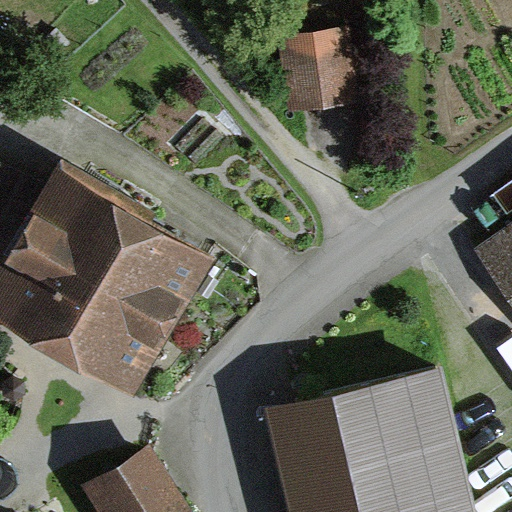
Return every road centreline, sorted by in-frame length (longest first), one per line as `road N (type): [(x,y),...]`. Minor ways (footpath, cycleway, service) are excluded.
road 1 (residential): [(511,147),(266,332),(223,401),(218,463),(230,511)]
road 2 (track): [(371,248),(167,0)]
